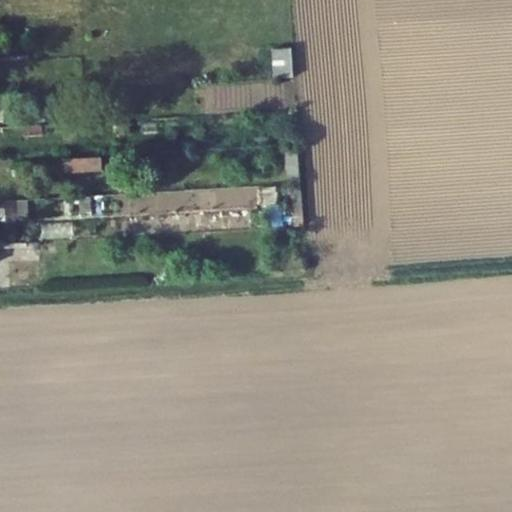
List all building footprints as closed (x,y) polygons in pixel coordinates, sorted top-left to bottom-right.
[(275,78),(294,77),(292,48),(274,50),(275,78)] [(5,123),(14,123),(14,112),(5,111),(5,123)] [(287,177),(299,177),(298,149),(285,150),(287,177)] [(102,171),(102,156),(64,159),(65,173),(102,171)] [(294,212),(302,211),(300,187),(292,187),(294,212)] [(0,219),(17,220),(17,201),(0,202),(0,219)]
